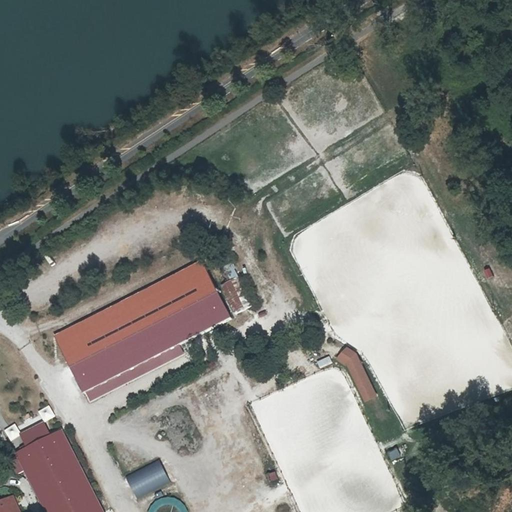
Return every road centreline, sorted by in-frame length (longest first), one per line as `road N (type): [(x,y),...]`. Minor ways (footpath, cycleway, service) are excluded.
road 1 (unclassified): [(368,0),(0,244)]
road 2 (track): [(118,511),(20,333),(0,318)]
